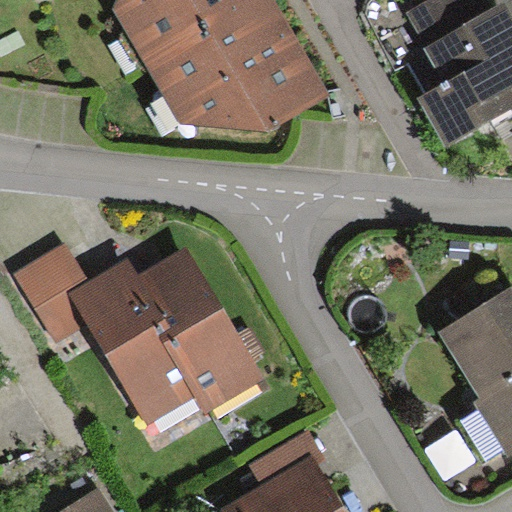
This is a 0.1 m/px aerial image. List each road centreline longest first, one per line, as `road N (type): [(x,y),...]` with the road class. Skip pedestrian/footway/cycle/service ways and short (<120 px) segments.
road 1 (residential): [(274,190),(288,265),(424,511)]
road 2 (residential): [(0,159),(274,190)]
road 3 (residential): [(274,190),(511,203)]
